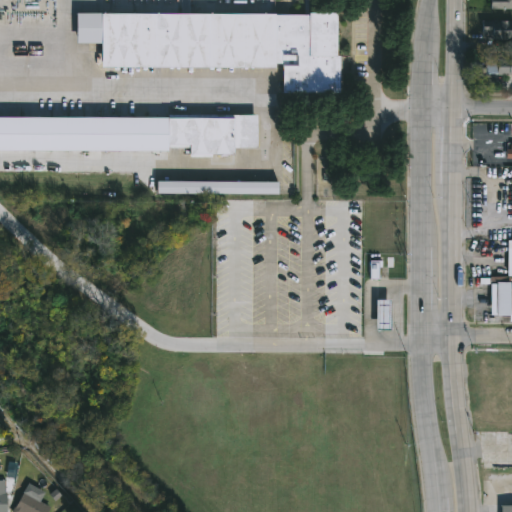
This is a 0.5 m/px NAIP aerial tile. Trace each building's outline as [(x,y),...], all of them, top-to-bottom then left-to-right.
[(511,0),(511,9),(491,10),(491,0),(511,0)] [(336,14),(336,57),(341,57),(341,95),(283,95),(283,61),(275,61),(275,65),(100,65),(100,14),(308,15),(308,14),(336,14)] [(511,39),(480,39),(480,34),(487,34),(487,32),(482,32),(482,20),(511,20),(511,39)] [(511,73),(509,73),(509,75),(498,75),(498,58),(511,59),(511,73)] [(234,146),(234,163),(212,163),(212,156),(190,156),(190,146),(168,146),(168,113),(257,113),(257,146),(234,146)] [(511,276),(511,283),(511,282),(511,321),(510,321),(510,314),(491,314),(491,283),(480,283),(480,277),(491,277),(491,276),(511,275),(511,276)] [(390,329),(376,328),(376,298),(390,298),(390,329)] [(50,507),(46,511),(11,511),(24,491),(50,507)]
